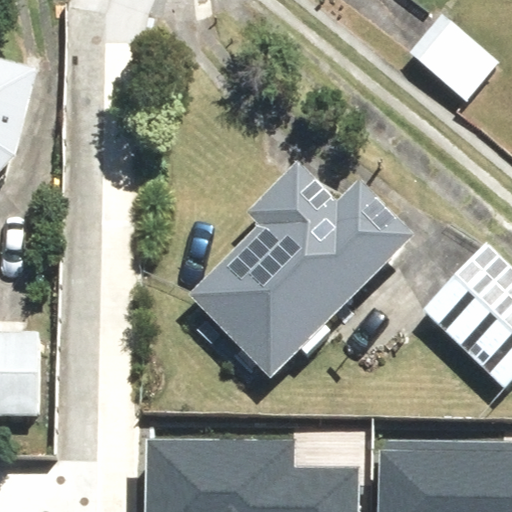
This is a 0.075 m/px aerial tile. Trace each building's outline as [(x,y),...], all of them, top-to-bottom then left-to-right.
[(508,67),(449,18),(418,55),(476,105),(508,67)] [(0,60),(0,191),(31,162),(56,76),(0,60)] [(198,299),(282,383),(429,239),(374,184),(353,205),(314,166),(261,217),(271,227),(198,299)] [(511,259),(494,242),(428,311),(511,392),(511,259)] [(0,416),(46,417),(48,335),(0,334),(0,416)] [(292,443),(147,441),(145,511),(356,511),(357,470),(291,469),(292,443)] [(511,511),(511,453),(382,452),(381,511),(511,511)]
